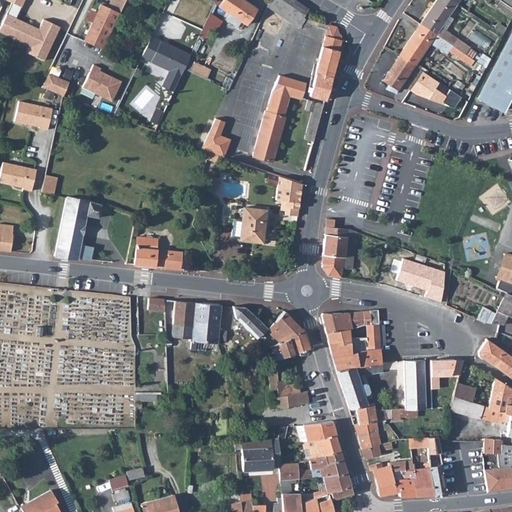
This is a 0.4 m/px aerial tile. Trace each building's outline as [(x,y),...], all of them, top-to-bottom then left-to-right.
[(26,0),(6,0),(6,1),(13,4),(3,25),(16,31),(13,39),(32,47),(29,54),(45,62),(61,28),(44,20),(38,32),(32,29),(33,26),(17,19),(26,0)] [(125,0),(111,0),(108,7),(119,13),(125,0)] [(224,0),(220,8),(248,25),(257,10),(241,0),(224,0)] [(296,0),(271,0),(268,6),(300,29),(306,18),(304,17),(310,9),(296,0)] [(456,3),(451,0),(436,0),(421,25),(436,35),(465,54),(469,48),(446,32),(447,30),(441,26),(456,3)] [(511,0),(498,0),(511,8),(511,0)] [(101,4),(85,40),(103,49),(119,13),(108,7),(101,4)] [(306,18),(300,29),(300,30),(310,25),(326,30),(309,95),(325,100),(342,40),(337,26),(306,18)] [(436,35),(421,25),(400,56),(415,66),(436,35)] [(511,86),(511,32),(478,100),(499,111),(511,86)] [(145,49),(142,55),(170,68),(163,86),(174,91),(191,54),(174,46),(167,47),(166,42),(161,40),(155,54),(145,49)] [(398,90),(415,66),(400,56),(383,81),(398,90)] [(93,64),(82,87),(111,101),(121,81),(99,71),(101,68),(93,64)] [(422,71),(409,91),(416,96),(442,104),(443,102),(454,108),(461,96),(449,89),(445,94),(435,88),(439,83),(422,71)] [(48,74),(41,88),(62,97),(68,83),(48,74)] [(279,75),(271,93),(266,112),(253,156),(272,162),(285,118),(283,117),(289,95),(300,98),(305,83),(279,75)] [(305,138),(314,141),(323,105),(308,101),(306,109),(312,112),(305,138)] [(52,109),(18,102),(14,123),(38,127),(38,129),(47,131),(52,109)] [(157,123),(162,110),(156,108),(151,120),(157,123)] [(216,118),(202,149),(219,155),(223,157),(229,138),(219,134),(223,121),(216,118)] [(35,170),(2,163),(0,174),(0,183),(22,188),(22,189),(31,191),(35,170)] [(277,183),(279,173),(269,172),(268,181),(277,183)] [(45,174),(43,191),(55,192),(57,175),(45,174)] [(301,184),(279,176),(275,200),(284,202),(283,207),(297,209),(301,184)] [(218,182),(209,179),(206,188),(215,192),(218,182)] [(87,201),(66,196),(55,257),(89,261),(92,247),(81,245),(87,215),(99,218),(101,205),(87,201)] [(266,210),(243,207),(242,218),(238,218),(237,225),(241,226),(239,239),(262,242),(263,240),(269,240),(269,235),(263,234),(266,210)] [(0,232),(12,234),(14,227),(0,224),(0,232)] [(324,266),(322,269),(329,276),(343,277),(343,268),(347,230),(326,227),(323,266),(324,266)] [(357,231),(347,230),(343,268),(354,269),(357,231)] [(0,250),(11,252),(13,235),(12,234),(0,232),(0,250)] [(134,263),(179,268),(181,252),(156,249),(157,238),(137,236),(134,263)] [(511,255),(507,253),(495,289),(503,293),(511,296),(511,255)] [(403,258),(397,279),(426,289),(425,298),(440,301),(441,283),(444,283),(444,271),(403,258)] [(484,307),(477,319),(487,324),(504,326),(508,318),(511,318),(511,296),(503,293),(502,297),(505,298),(497,314),(484,307)] [(166,311),(166,299),(151,298),(150,310),(166,311)] [(223,304),(166,299),(166,311),(166,313),(173,314),(174,324),(192,326),(193,347),(193,350),(219,351),(223,304)] [(246,308),(234,305),(238,319),(257,337),(266,328),(268,327),(246,308)] [(371,311),(372,324),(379,323),(379,310),(371,311)] [(273,322),(268,327),(266,328),(272,334),(273,333),(275,336),(270,342),(273,346),(280,342),(303,330),(285,311),(274,322),(273,322)] [(364,312),(365,324),(369,324),(372,324),(371,311),(364,312)] [(357,325),(365,324),(364,312),(322,313),(326,333),(348,330),(357,328),(357,325)] [(166,313),(168,347),(193,347),(192,326),(174,324),(173,314),(166,313)] [(372,324),(369,324),(371,345),(371,348),(352,352),(348,330),(326,333),(337,370),(382,362),(379,323),(372,324)] [(304,329),(303,330),(280,342),(285,355),(293,353),(310,348),(304,329)] [(511,335),(506,333),(496,333),(495,338),(511,347),(511,335)] [(511,356),(502,349),(490,342),(484,339),(479,353),(481,358),(511,378),(511,376),(511,356)] [(458,383),(465,358),(458,358),(449,392),(455,394),(458,383)] [(425,359),(404,359),(405,408),(418,407),(427,407),(425,359)] [(454,360),(430,360),(430,388),(439,388),(438,376),(452,375),(454,360)] [(382,362),(337,370),(349,408),(356,406),(367,404),(364,395),(368,395),(370,391),(369,385),(365,383),(362,376),(383,371),(382,362)] [(278,381),(276,366),(268,367),(271,388),(279,387),(278,381)] [(458,383),(455,394),(454,396),(499,410),(510,413),(510,417),(511,417),(511,387),(495,378),(490,400),(474,397),(476,389),(458,383)] [(278,381),(279,387),(280,397),(297,393),(301,393),(299,385),(299,383),(287,385),(286,380),(278,381)] [(300,404),(302,404),(310,402),(307,391),(301,393),(297,393),(300,404)] [(277,397),(279,408),(300,404),(297,393),(280,397),(277,397)] [(454,396),(451,406),(450,408),(483,418),(499,424),(499,422),(499,410),(454,396)] [(375,402),(367,404),(356,406),(360,424),(378,421),(385,419),(387,419),(386,408),(382,408),(376,409),(375,402)] [(418,407),(405,408),(401,408),(401,417),(419,416),(418,407)] [(401,417),(401,408),(392,408),(393,420),(401,420),(401,417)] [(511,435),(511,417),(510,417),(510,413),(499,410),(499,422),(509,423),(506,435),(511,435)] [(306,423),(297,424),(301,442),(305,441),(336,434),(337,433),(333,421),(306,423)] [(360,424),(355,424),(363,449),(380,444),(381,444),(378,421),(360,424)] [(310,448),(313,458),(324,455),(341,450),(336,434),(305,441),(306,449),(310,448)] [(440,441),(439,436),(427,437),(429,459),(434,459),(434,453),(438,452),(439,457),(443,457),(440,441)] [(271,437),(242,441),(245,469),(274,467),(272,445),(271,437)] [(427,437),(410,438),(411,448),(417,448),(418,459),(419,463),(429,462),(429,459),(427,437)] [(504,440),(497,439),(486,438),(486,439),(486,452),(500,453),(504,453),(504,444),(504,440)] [(391,441),(381,444),(382,450),(393,447),(391,441)] [(272,445),(274,467),(281,467),(281,463),(282,463),(280,447),(280,444),(272,445)] [(380,444),(363,449),(365,458),(381,454),(380,450),(380,444)] [(511,444),(504,444),(504,453),(500,453),(500,466),(501,466),(510,465),(510,464),(511,464),(511,444)] [(327,463),(343,459),(341,450),(324,455),(327,463)] [(298,462),(299,478),(325,476),(345,473),(343,459),(327,463),(324,455),(313,458),(298,462)] [(380,478),(376,479),(379,495),(397,491),(392,471),(394,471),(410,470),(408,460),(390,462),(390,465),(383,467),(378,468),(380,478)] [(281,463),(281,467),(282,479),(299,478),(298,462),(282,463),(281,463)] [(430,466),(429,462),(419,463),(415,464),(415,469),(416,478),(413,479),(416,496),(435,496),(430,466)] [(435,496),(448,495),(441,465),(430,466),(435,496)] [(505,488),(511,486),(511,472),(510,465),(501,466),(505,488)] [(500,466),(486,468),(489,490),(497,489),(505,488),(501,466),(500,466)] [(143,467),(127,469),(128,477),(144,475),(143,467)] [(401,497),(416,496),(413,479),(416,478),(415,469),(410,470),(394,471),(399,491),(401,497)] [(345,473),(325,476),(327,490),(316,491),(318,496),(326,494),(348,487),(345,473)] [(126,479),(112,482),(114,490),(128,486),(126,479)] [(326,494),(329,504),(350,496),(348,487),(326,494)] [(22,511),(58,511),(53,502),(56,500),(49,489),(19,506),(22,511)] [(132,498),(129,491),(115,495),(117,502),(132,498)] [(238,511),(266,511),(266,506),(254,507),(252,493),(241,494),(242,511),(238,511)] [(283,503),(283,511),(300,511),(301,494),(283,495),(283,503)] [(307,494),(301,494),(300,511),(332,511),(330,505),(314,508),(312,498),(308,499),(307,494)] [(314,508),(330,505),(329,504),(326,494),(318,496),(312,498),(314,508)] [(177,511),(173,498),(143,505),(145,511),(177,511)] [(114,511),(134,511),(132,503),(114,508),(114,511)]
